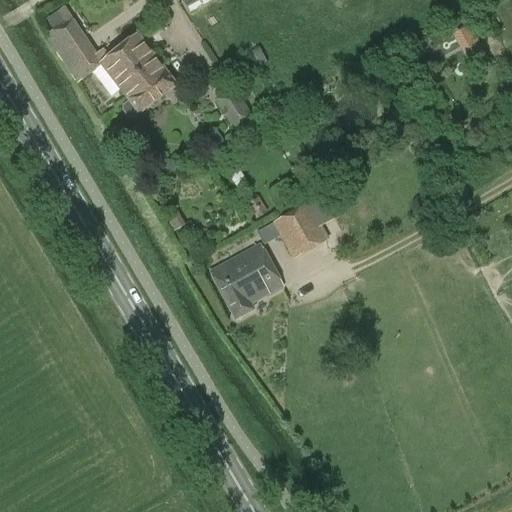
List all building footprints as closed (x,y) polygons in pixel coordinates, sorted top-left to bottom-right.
[(197,21),(221,8),(216,0),(201,0),(189,7),(197,21)] [(45,37),(76,86),(93,74),(111,98),(120,91),(128,102),(137,95),(130,82),(147,71),(142,57),(148,51),(137,37),(110,58),(105,50),(97,56),(65,9),(54,15),(57,20),(52,24),(56,30),(50,33),(45,37)] [(128,102),(129,103),(122,108),(122,112),(127,120),(132,120),(139,116),(176,88),(148,51),(142,57),(147,71),(130,82),(137,95),(128,102)] [(214,100),(234,133),(254,121),(234,88),(214,100)] [(255,221),(266,214),(258,199),(247,205),(255,221)] [(273,225),(293,262),(329,242),(308,205),(273,225)] [(253,311),(250,306),(283,289),(260,247),(209,274),(235,321),(253,311)]
